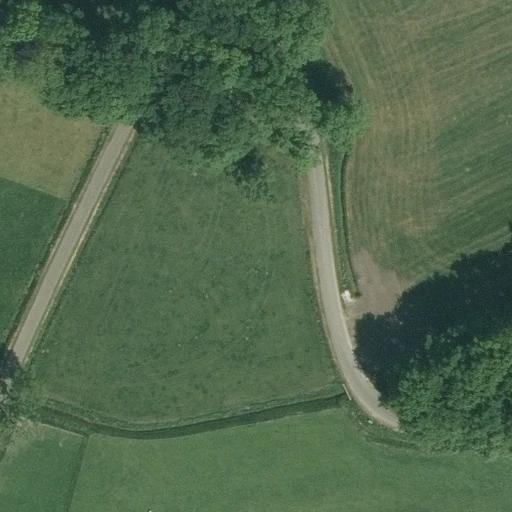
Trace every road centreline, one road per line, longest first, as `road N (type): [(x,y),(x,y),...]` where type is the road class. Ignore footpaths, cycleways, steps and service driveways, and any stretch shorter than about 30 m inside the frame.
road 1 (unclassified): [(511,430),(403,418),(367,401),(333,325),(307,129)]
road 2 (unclassified): [(0,381),(150,81)]
road 3 (unclassified): [(307,129),(150,81)]
road 4 (unclassified): [(150,81),(0,30)]
road 5 (unclassified): [(307,129),(259,0)]
